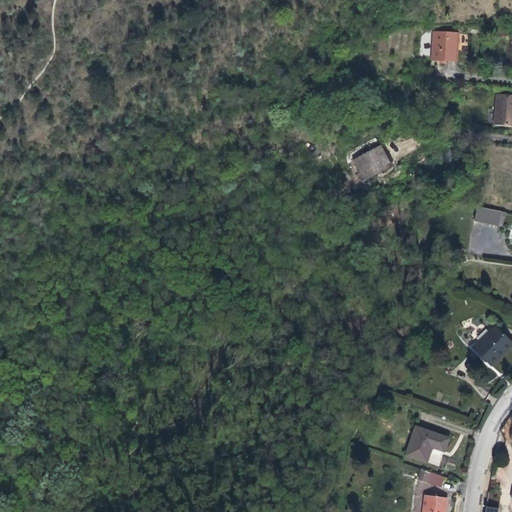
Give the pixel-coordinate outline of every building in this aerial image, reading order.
[(464,32),(433,29),(430,55),(462,58),(463,51),(464,32)] [(511,93),(504,93),(498,127),(511,129),(511,93)] [(383,158),(378,150),(352,165),(364,184),(389,169),(383,158)] [(497,214),(470,207),(467,220),(491,225),(493,218),(497,218),(497,214)] [(499,361),(479,347),(461,370),(480,385),(492,370),(499,361)] [(446,441),(415,428),(404,454),(422,462),(428,447),(433,449),(442,452),(446,441)] [(446,483),(431,477),(426,489),(441,495),(446,483)]
